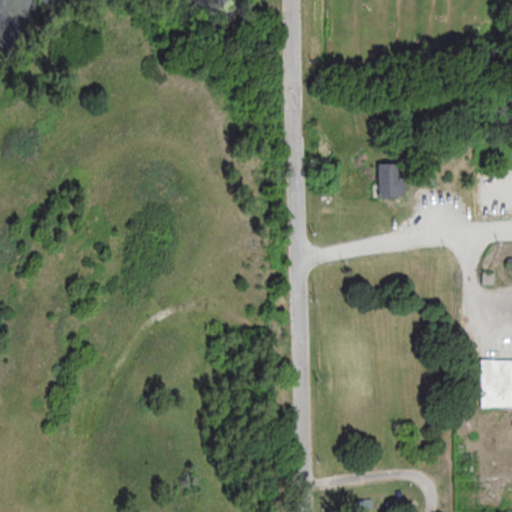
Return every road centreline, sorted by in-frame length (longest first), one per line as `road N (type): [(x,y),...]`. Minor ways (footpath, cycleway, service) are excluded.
road 1 (residential): [(302,511),(288,0)]
road 2 (track): [(296,325),(182,305),(157,312)]
